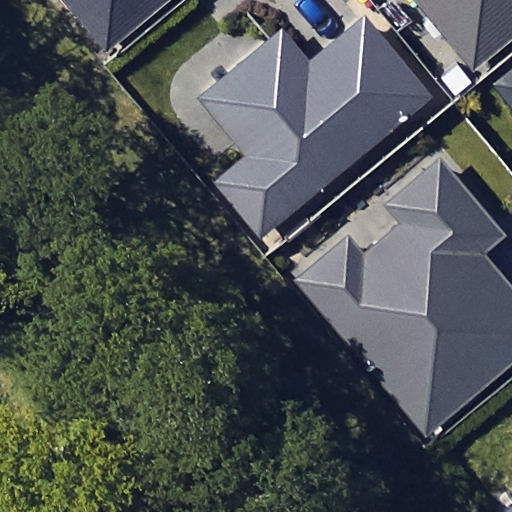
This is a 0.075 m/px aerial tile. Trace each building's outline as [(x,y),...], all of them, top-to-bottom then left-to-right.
[(67,0),(106,47),(163,0),(67,0)] [(511,0),(416,0),(472,68),(511,35),(511,0)] [(426,94),(362,19),(309,65),(280,31),(200,100),(242,148),(210,175),(262,235),(426,94)] [(511,71),(496,86),(511,103),(511,71)] [(297,281),(424,430),(511,355),(511,298),(475,255),(498,235),(437,163),(384,208),(399,225),(360,258),(345,240),(297,281)]
